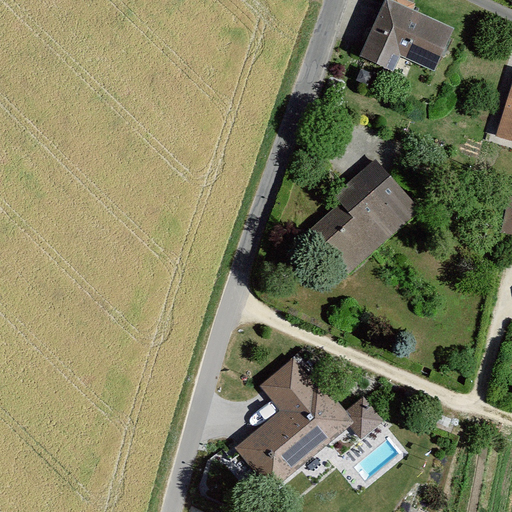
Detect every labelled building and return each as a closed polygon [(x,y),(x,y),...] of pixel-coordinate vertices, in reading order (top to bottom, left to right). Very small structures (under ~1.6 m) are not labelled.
[(447,29),(381,0),(355,60),(386,74),(394,56),(429,71),(447,29)] [(511,82),(494,139),(511,145),(511,82)] [(345,277),(416,213),(370,162),(329,198),(335,205),(304,233),(345,277)] [(511,232),(511,197),(509,197),(500,229),(511,232)] [(269,496),(348,425),(291,361),(258,391),(277,412),(230,454),(269,496)]
